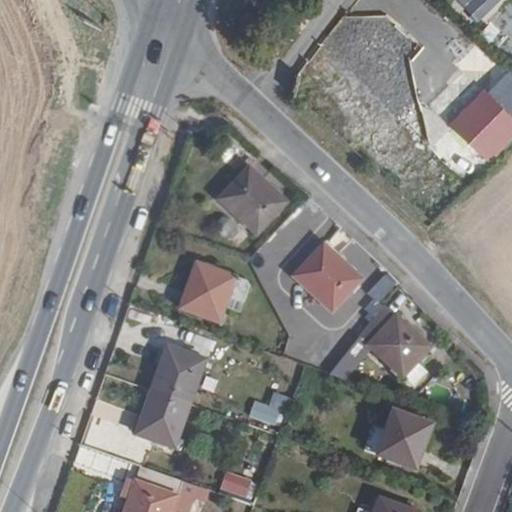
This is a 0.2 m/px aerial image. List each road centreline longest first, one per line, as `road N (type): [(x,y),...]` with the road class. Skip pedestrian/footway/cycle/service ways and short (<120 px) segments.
road 1 (primary): [(11,511),(184,20)]
road 2 (primary): [(115,5),(80,135),(54,295),(0,450)]
road 3 (residential): [(420,251),(370,69),(342,31),(288,0)]
road 4 (residential): [(262,117),(381,226),(420,251)]
road 5 (residential): [(511,359),(420,251)]
